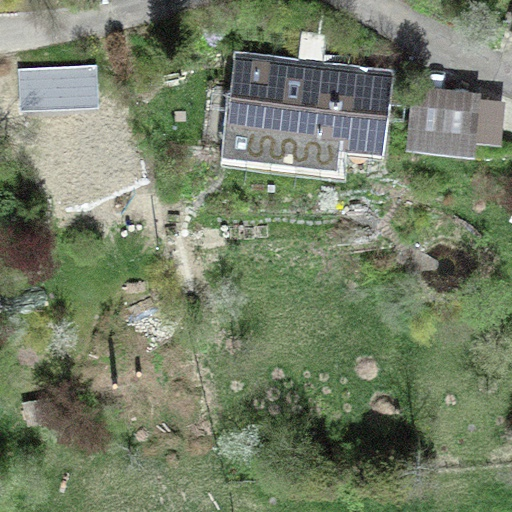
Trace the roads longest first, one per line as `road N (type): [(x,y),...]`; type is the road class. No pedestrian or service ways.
road 1 (residential): [(350,0),(365,19),(511,87)]
road 2 (residential): [(154,0),(0,33)]
